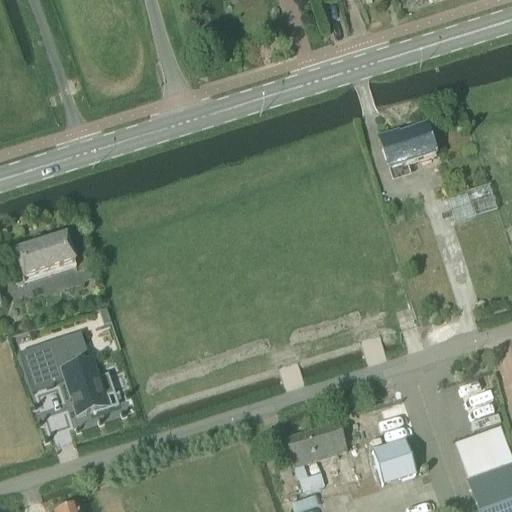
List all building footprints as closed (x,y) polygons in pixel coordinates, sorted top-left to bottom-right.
[(424,126),(377,141),(387,170),(433,155),(424,126)] [(488,187),(446,200),(454,226),(496,212),(488,187)] [(335,235),(301,246),(317,295),(351,284),(335,235)] [(65,238),(13,254),(21,281),(73,265),(65,238)] [(256,269),(221,280),(237,329),(272,318),(256,269)] [(103,326),(109,323),(104,310),(98,312),(103,326)] [(59,342),(18,355),(32,396),(53,389),(52,386),(64,382),(77,419),(92,414),(93,416),(111,410),(107,398),(113,396),(107,377),(96,380),(90,362),(89,363),(68,370),(59,342)] [(314,465),(346,455),(336,426),(305,436),(314,465)] [(475,438),(453,446),(467,482),(465,483),(475,511),(511,511),(511,464),(499,429),(484,435),(475,438)] [(284,442),(293,471),(314,465),(305,436),(284,442)] [(404,444),(370,454),(381,487),(414,477),(404,444)] [(318,476),(308,479),(312,491),(322,488),(318,476)]
